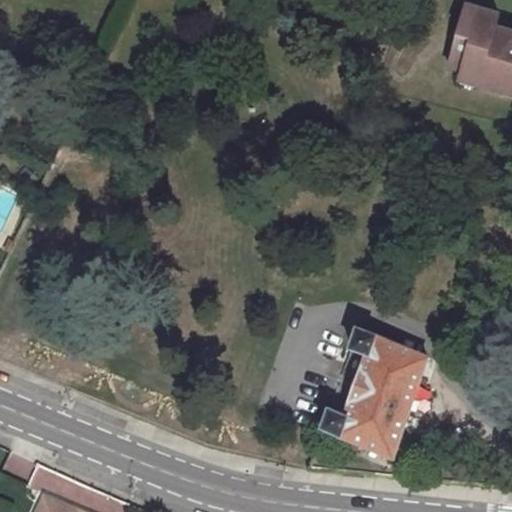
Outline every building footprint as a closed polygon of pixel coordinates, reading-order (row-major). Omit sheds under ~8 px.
[(466,6),(462,21),(467,23),(471,8),(466,6)] [(462,21),(462,24),(511,40),(511,33),(495,29),(499,16),(471,8),(467,23),(462,21)] [(511,40),(462,24),(448,68),(463,72),(462,76),(476,80),(475,85),(504,94),(506,89),(511,90),(511,40)] [(83,61),(93,64),(100,48),(88,43),(82,60),(83,61)] [(83,61),(82,60),(69,56),(65,67),(80,72),(83,61)] [(476,80),(462,76),(460,81),(475,85),(476,80)] [(25,170),(18,179),(28,188),(36,178),(25,170)] [(329,410),(322,430),(393,459),(428,360),(358,329),(351,349),(367,355),(344,417),(329,410)] [(351,349),(329,410),(344,417),(367,355),(351,349)] [(74,511),(43,498),(36,511),(74,511)]
